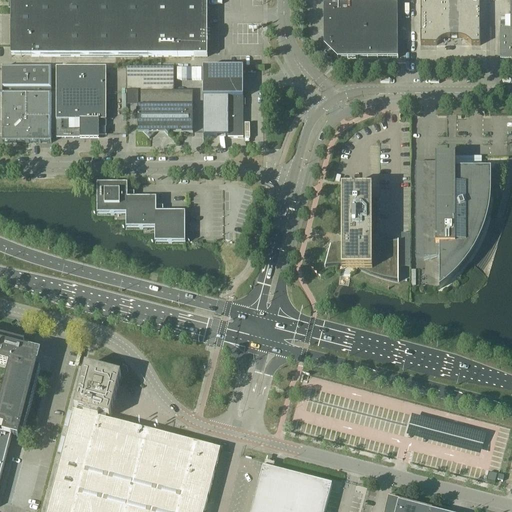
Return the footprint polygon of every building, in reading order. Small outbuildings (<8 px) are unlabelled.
[(10,0),(11,57),(31,57),(148,57),(147,0),(10,0)] [(147,0),(148,57),(207,57),(207,0),(147,0)] [(511,0),(510,0),(510,16),(510,19),(505,19),(505,31),(500,31),(500,42),(500,61),(511,60),(511,0)] [(324,45),(337,58),(337,59),(398,58),(397,1),(323,1),(324,45)] [(480,45),(480,1),(421,1),(421,45),(436,45),(439,43),(440,41),(443,40),(445,39),(448,38),(450,38),(450,37),(457,37),(457,38),(460,38),(463,39),(466,40),(469,42),(472,45),(480,45)] [(13,68),(2,68),(2,91),(6,91),(11,91),(32,91),(35,91),(35,93),(35,95),(39,95),(39,93),(39,90),(51,90),(51,69),(32,68),(13,68)] [(106,68),(56,68),(56,138),(80,138),(80,140),(99,140),(99,136),(107,136),(106,68)] [(138,133),(144,133),(149,139),(155,133),(165,133),(168,136),(171,133),(193,133),(193,92),(174,92),(174,68),(126,68),(126,92),(138,92),(138,133)] [(203,69),(203,136),(228,136),(228,138),(243,138),(243,69),(203,69)] [(6,94),(2,94),(2,143),(39,143),(51,143),(51,95),(39,95),(35,95),(11,94),(11,91),(6,91),(6,94)] [(491,170),(455,170),(455,157),(436,157),(436,164),(416,164),(416,258),(439,258),(439,289),(450,281),(459,272),(469,260),(477,247),(483,233),(488,218),(490,203),(491,194),(491,170)] [(355,187),(355,189),(342,189),(342,234),(343,234),(343,236),(343,244),(339,244),(337,244),(334,245),(331,245),(330,245),(325,268),(328,267),(331,266),(334,266),(336,265),(339,265),(342,265),(342,270),(361,270),(371,274),(375,276),(380,277),(384,279),(389,280),(393,281),(399,282),(399,242),(398,242),(393,243),(389,243),(384,244),(379,244),(372,244),(372,239),(377,239),(377,235),(372,235),(372,189),(361,189),(361,187),(361,186),(361,185),(360,185),(359,185),(359,184),(358,184),(357,185),(356,185),(356,186),(355,187)] [(157,200),(127,200),(127,185),(98,185),(98,215),(126,215),(127,229),(156,229),(156,243),(185,243),(185,213),(157,214),(157,200)] [(401,234),(401,267),(410,267),(410,234),(401,234)] [(0,336),(0,363),(10,366),(0,403),(0,426),(4,428),(3,434),(0,433),(0,479),(11,437),(18,439),(20,432),(24,433),(40,369),(37,368),(41,354),(23,349),(25,343),(0,336)] [(47,511),(204,511),(221,450),(106,420),(106,417),(110,418),(121,375),(85,366),(74,409),(78,409),(77,413),(73,412),(47,511)] [(325,511),(332,486),(263,468),(251,511),(325,511)] [(495,483),(497,474),(488,472),(486,480),(495,483)] [(434,511),(430,511),(431,510),(388,499),(387,502),(385,511),(384,511),(434,511)]
